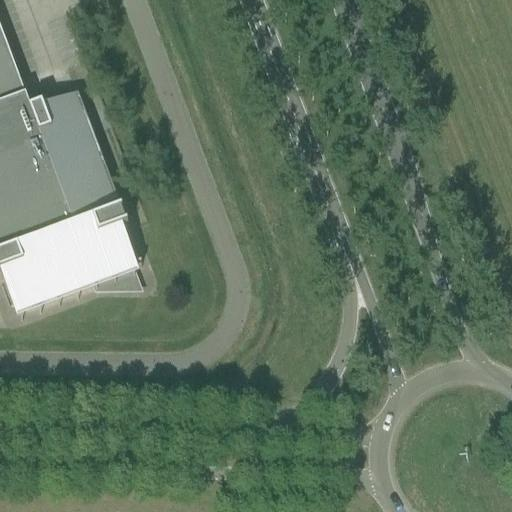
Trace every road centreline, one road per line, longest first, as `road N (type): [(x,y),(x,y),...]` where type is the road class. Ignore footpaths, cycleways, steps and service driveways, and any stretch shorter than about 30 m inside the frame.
road 1 (unclassified): [(0,367),(177,369),(205,361),(239,308),(237,283),(131,0)]
road 2 (secondary): [(480,374),(459,340),(339,0)]
road 3 (tertiary): [(0,474),(378,484)]
road 4 (tertiary): [(258,443),(0,440)]
road 5 (secondary): [(255,0),(343,232)]
road 6 (secondary): [(343,232),(351,316),(340,357),(322,391),(258,443)]
road 7 (secondary): [(343,232),(398,403)]
road 8 (tertiary): [(378,443),(258,443)]
